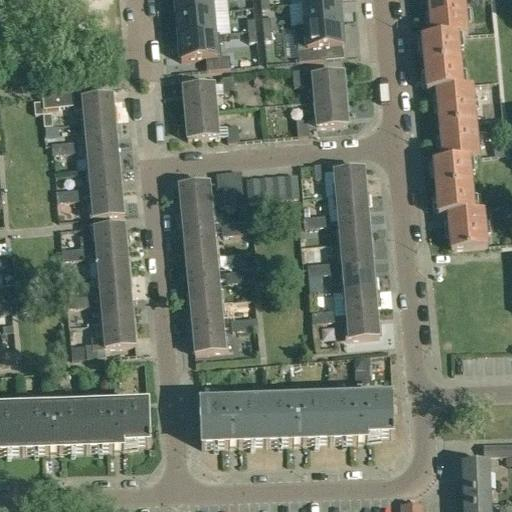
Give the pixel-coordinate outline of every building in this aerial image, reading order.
[(174,0),(176,19),(212,15),(210,0),(174,0)] [(470,38),(466,1),(430,4),(434,41),(424,41),(426,67),(462,64),(460,39),(470,38)] [(340,26),(338,3),(302,7),(304,29),(305,29),(340,26)] [(214,38),(214,37),(212,15),(176,19),(179,41),(214,38)] [(263,33),(271,33),(270,21),(262,22),(263,33)] [(256,34),(255,23),(247,24),(248,35),(256,34)] [(295,30),(298,66),(326,63),(325,51),(342,50),(340,26),(305,29),(304,29),(295,30)] [(271,33),(263,33),(264,45),(272,44),(271,33)] [(256,34),(248,35),(249,46),(257,45),(256,34)] [(205,62),(206,74),(230,72),(229,60),(221,60),(219,37),(214,37),(214,38),(179,41),(181,65),(205,62)] [(464,90),(462,64),(426,67),(429,95),(438,94),(441,129),(478,126),(474,89),(464,90)] [(304,74),(294,75),(295,90),(305,90),(304,74)] [(314,80),(316,106),(347,103),(345,77),(314,80)] [(233,80),(223,81),(224,88),(225,97),(235,96),(233,80)] [(185,117),(217,114),(216,97),(215,88),(183,91),(185,117)] [(84,102),(86,126),(116,124),(114,100),(84,102)] [(349,129),(347,103),(316,106),(317,123),(318,132),(349,129)] [(42,105),(34,106),(35,118),(43,117),(42,105)] [(217,114),(185,117),(188,143),(220,140),(219,131),(217,114)] [(51,117),(43,118),(44,130),(52,129),(51,117)] [(116,124),(86,126),(88,151),(118,148),(116,124)] [(309,124),(298,124),(300,140),(310,139),(309,133),(309,124)] [(478,126),(441,129),(445,166),(435,166),(438,192),(473,189),(471,164),(481,163),(478,126)] [(229,146),(239,145),(238,129),(228,130),(228,139),(229,146)] [(502,144),(492,145),(494,159),(504,158),(502,144)] [(66,147),(67,158),(79,157),(79,146),(66,147)] [(54,159),(67,158),(66,147),(53,148),(54,159)] [(88,151),(90,175),(121,172),(118,148),(88,151)] [(325,169),(315,170),(316,183),(326,182),(325,169)] [(92,199),(123,196),(121,172),(90,175),(92,199)] [(367,198),(365,174),(335,176),(337,200),(367,198)] [(242,177),(228,178),(218,179),(219,187),(219,192),(229,191),(231,210),(245,209),(242,177)] [(297,180),(248,184),(250,207),(299,203),(297,180)] [(210,188),(180,191),(182,215),(212,212),(210,188)] [(476,215),(473,189),(438,192),(440,220),(449,219),(453,254),(489,251),(486,214),(476,215)] [(83,194),(70,195),(71,206),(84,205),(83,194)] [(59,207),(71,206),(70,195),(58,197),(59,207)] [(125,220),(123,196),(92,199),(94,223),(125,220)] [(367,198),(337,200),(339,224),(369,222),(367,198)] [(214,236),(212,212),(182,215),(184,238),(214,236)] [(317,221),(318,231),(330,230),(329,220),(317,221)] [(305,233),(318,231),(317,221),(304,222),(305,233)] [(372,246),(369,222),(339,224),(341,248),(372,246)] [(248,227),(235,229),(236,239),(249,238),(248,227)] [(236,239),(235,229),(223,230),(224,240),(236,239)] [(88,252),(75,254),(76,264),(89,263),(88,258),(128,254),(126,230),(95,233),(96,245),(87,246),(88,252)] [(217,260),(214,236),(184,238),(186,262),(217,260)] [(343,272),(374,269),(372,246),(341,248),(343,272)] [(76,264),(75,254),(63,255),(64,265),(76,264)] [(100,281),(130,278),(128,254),(88,258),(89,263),(90,281),(100,281)] [(7,260),(0,260),(0,270),(8,270),(7,260)] [(188,286),(219,283),(217,260),(186,262),(188,286)] [(334,268),(321,269),(322,279),(335,278),(334,268)] [(322,279),(321,269),(309,270),(309,280),(322,279)] [(376,293),(374,269),(343,272),(345,296),(376,293)] [(252,275),(240,276),(241,287),(253,286),(252,275)] [(241,287),(240,276),(227,277),(228,288),(241,287)] [(132,302),(130,278),(100,281),(101,295),(92,296),(92,301),(80,302),(81,312),(93,311),(93,305),(102,305),(132,302)] [(221,307),(219,283),(188,286),(191,310),(221,307)] [(345,296),(347,320),(378,317),(376,293),(345,296)] [(81,312),(80,302),(67,303),(68,313),(81,312)] [(134,326),(132,302),(102,305),(104,328),(134,326)] [(222,321),(221,307),(191,310),(193,334),(223,331),(232,330),(232,325),(231,320),(222,321)] [(12,308),(0,308),(0,317),(0,319),(13,318),(12,308)] [(334,316),(325,317),(326,327),(338,326),(339,326),(338,321),(338,316),(334,316)] [(314,328),(326,327),(325,317),(313,318),(314,328)] [(380,341),(378,317),(347,320),(349,344),(380,341)] [(257,323),(244,324),(245,334),(258,333),(257,323)] [(245,334),(244,324),(232,325),(232,330),(233,336),(245,334)] [(134,326),(104,328),(105,341),(96,342),(96,348),(71,350),(72,363),(97,361),(97,353),(136,350),(134,326)] [(225,355),(223,331),(193,334),(195,358),(225,355)] [(16,356),(0,356),(0,369),(17,369),(16,356)] [(366,372),(365,361),(354,362),(355,372),(366,372)] [(331,449),(341,448),(369,447),(368,442),(395,441),(395,436),(393,436),(392,403),(329,405),(331,449)] [(267,451),(331,449),(329,405),(265,407),(267,451)] [(202,453),(267,451),(265,407),(201,409),(202,453)] [(125,450),(140,449),(152,449),(152,444),(149,444),(148,411),(86,413),(87,456),(125,455),(125,450)] [(23,458),(87,456),(86,413),(22,415),(23,458)] [(22,415),(0,416),(0,459),(23,458),(22,415)] [(485,462),(492,461),(511,460),(511,451),(485,452),(485,462)] [(491,511),(490,467),(478,468),(463,468),(464,511),(491,511)]
